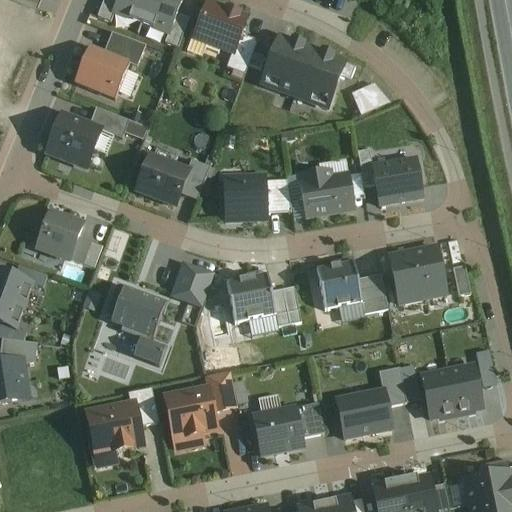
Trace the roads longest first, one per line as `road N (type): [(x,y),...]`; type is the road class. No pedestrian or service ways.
road 1 (residential): [(449,223),(243,253),(152,228),(137,214),(78,205),(12,174)]
road 2 (residential): [(507,435),(138,511)]
road 3 (residential): [(449,223),(457,178),(436,127),(407,92),(340,40),(244,0)]
road 4 (residential): [(78,0),(12,174)]
road 5 (residential): [(511,366),(477,244),(449,223)]
